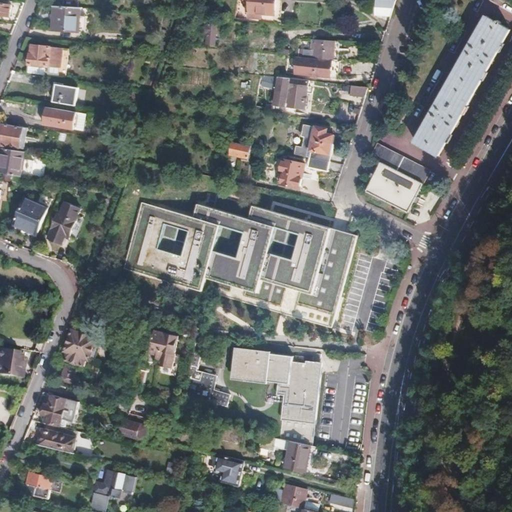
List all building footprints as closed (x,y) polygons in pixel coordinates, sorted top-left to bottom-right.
[(273,0),(246,0),(246,17),(258,19),(259,13),(273,15),(273,0)] [(375,0),(375,16),(393,17),(394,0),(375,0)] [(0,15),(9,17),(11,5),(0,3),(0,15)] [(80,8),(54,6),(52,28),(51,30),(76,32),(76,31),(77,17),(79,17),(80,8)] [(510,30),(486,17),(414,142),(437,155),(510,30)] [(216,26),(209,25),(207,45),(214,45),(216,26)] [(315,40),(313,58),(333,60),(334,42),(315,40)] [(29,55),(27,74),(47,76),(48,68),(60,69),(62,49),(32,46),(31,55),(29,55)] [(313,58),(297,56),(296,74),(339,78),(341,60),(333,60),(313,58)] [(273,112),(284,114),(289,88),(307,91),(309,80),(279,77),(273,112)] [(74,105),(77,86),(56,83),(53,101),(74,105)] [(365,96),(366,86),(345,84),(344,94),(365,96)] [(87,113),(46,106),(43,123),(85,130),(87,113)] [(27,128),(1,124),(0,130),(0,145),(24,149),(27,128)] [(327,161),(328,161),(333,137),(324,135),(325,130),(314,127),(309,157),(314,158),(315,152),(327,155),(327,161)] [(232,142),(224,140),(223,148),(231,150),(232,142)] [(367,140),(361,153),(381,163),(422,184),(429,171),(367,140)] [(249,159),(251,150),(251,146),(232,142),(231,150),(230,155),(249,159)] [(23,152),(2,149),(0,161),(0,173),(20,177),(23,152)] [(314,158),(327,161),(327,155),(315,152),(314,158)] [(326,171),(328,161),(327,161),(314,158),(309,157),(307,167),(326,171)] [(304,165),(282,160),(279,174),(284,175),(282,186),(300,190),(303,178),(301,178),(304,165)] [(422,184),(381,163),(366,192),(408,213),(422,184)] [(49,198),(39,194),(35,202),(24,198),(13,226),(35,234),(49,198)] [(82,209),(67,202),(60,215),(57,214),(47,238),(61,245),(65,238),(69,240),(70,237),(74,239),(83,219),(79,217),(82,209)] [(357,234),(252,204),(248,218),(197,203),(193,217),(141,202),(133,230),(146,233),(142,245),(129,242),(122,269),(331,328),(357,234)] [(195,328),(180,395),(185,396),(200,330),(195,328)] [(96,339),(71,330),(64,351),(66,352),(63,360),(82,367),(84,362),(86,363),(87,359),(89,360),(96,339)] [(179,336),(154,330),(149,352),(156,354),(156,359),(159,360),(158,365),(172,368),(179,336)] [(211,389),(215,373),(194,368),(202,330),(200,330),(185,396),(208,401),(211,389)] [(18,352),(0,348),(0,371),(3,372),(3,374),(20,376),(22,361),(20,360),(21,353),(21,351),(18,350),(18,352)] [(280,417),(314,425),(320,367),(292,363),(293,358),(236,350),(233,371),(277,378),(276,390),(283,391),(280,417)] [(76,371),(65,367),(62,380),(77,384),(79,377),(75,376),(76,371)] [(211,389),(208,401),(226,405),(228,393),(211,389)] [(74,422),(80,401),(51,394),(49,405),(44,404),(42,414),(47,415),(46,422),(62,426),(63,419),(74,422)] [(312,445),(314,425),(280,417),(277,439),(296,442),(312,445)] [(148,427),(131,423),(128,437),(144,441),(148,427)] [(41,429),(37,445),(73,453),(76,438),(41,429)] [(284,466),(292,468),(296,442),(277,439),(261,436),(257,449),(259,450),(272,453),(274,448),(287,452),(284,466)] [(305,472),(312,445),(296,442),(292,468),(305,472)] [(134,445),(127,443),(125,452),(131,454),(134,445)] [(236,486),(242,461),(215,455),(211,472),(220,474),(218,482),(236,486)] [(18,459),(16,467),(31,471),(34,462),(18,459)] [(123,482),(125,476),(107,472),(104,484),(107,485),(107,489),(122,493),(123,490),(128,492),(130,487),(125,485),(125,482),(123,482)] [(34,490),(27,489),(23,487),(21,495),(48,500),(53,478),(30,473),(28,483),(36,485),(34,490)] [(132,478),(125,476),(123,482),(125,482),(125,485),(130,487),(132,478)] [(107,485),(104,484),(95,482),(92,493),(105,496),(106,494),(127,499),(128,492),(123,490),(122,493),(107,489),(107,485)] [(285,487),(281,504),(299,508),(302,491),(285,487)] [(280,502),(282,489),(275,488),(272,501),(280,502)]
